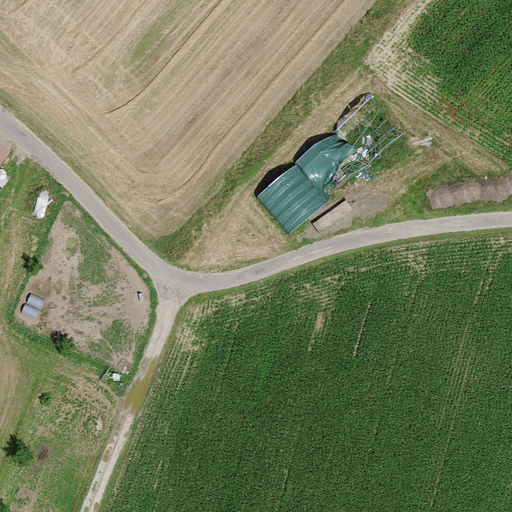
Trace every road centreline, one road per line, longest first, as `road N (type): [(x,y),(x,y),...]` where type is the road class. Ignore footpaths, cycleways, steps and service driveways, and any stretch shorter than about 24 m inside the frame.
road 1 (track): [(0,116),(168,287),(250,275),(395,231),(511,219)]
road 2 (track): [(168,287),(164,323),(89,511)]
